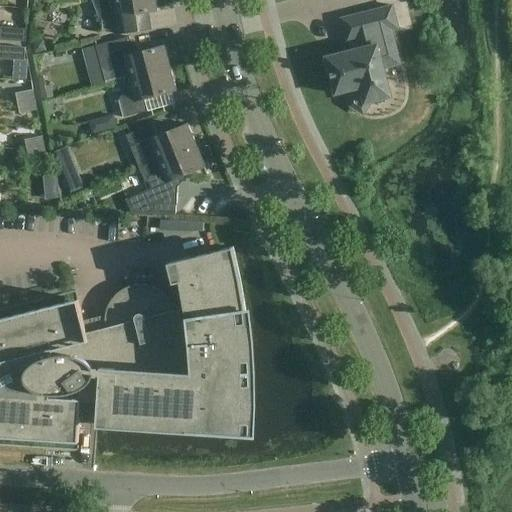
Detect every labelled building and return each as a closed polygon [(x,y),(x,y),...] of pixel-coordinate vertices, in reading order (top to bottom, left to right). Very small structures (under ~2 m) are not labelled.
[(155,0),(93,0),(99,15),(101,32),(117,30),(117,35),(149,30),(147,13),(157,12),(155,0)] [(326,58),(335,94),(346,92),(347,92),(350,107),(359,112),(365,103),(365,104),(365,103),(390,97),(381,61),(398,57),(391,30),(398,28),(392,6),(351,17),(359,50),(326,58)] [(26,29),(1,28),(0,36),(0,40),(26,42),(26,29)] [(106,84),(129,78),(129,79),(170,68),(164,46),(134,54),(129,37),(96,46),(106,84)] [(25,48),(0,46),(0,59),(24,61),(25,48)] [(170,68),(129,79),(132,91),(123,94),(119,101),(123,118),(148,111),(144,100),(176,91),(170,68)] [(16,94),(18,104),(35,100),(33,90),(16,94)] [(37,110),(35,100),(18,104),(20,114),(37,110)] [(148,140),(157,162),(196,146),(187,124),(157,136),(152,125),(129,134),(134,146),(148,140)] [(25,140),(27,150),(44,147),(42,137),(25,140)] [(196,146),(157,162),(139,169),(148,190),(144,192),(149,204),(177,206),(178,187),(175,180),(189,174),(190,176),(209,177),(196,146)] [(46,157),(44,147),(27,150),(29,160),(46,157)] [(170,302),(167,298),(163,293),(158,290),(153,287),(147,286),(141,285),(135,285),(129,287),(125,288),(120,291),(116,295),(112,299),(109,304),(106,310),(105,316),(105,322),(106,328),(86,333),(78,300),(0,319),(0,437),(46,440),(79,442),(79,434),(81,401),(87,402),(87,406),(98,406),(97,427),(250,437),(251,404),(251,373),(249,343),(245,310),(240,279),(233,247),(167,264),(173,284),(180,282),(181,291),(184,308),(174,311),(172,306),(170,302)]
